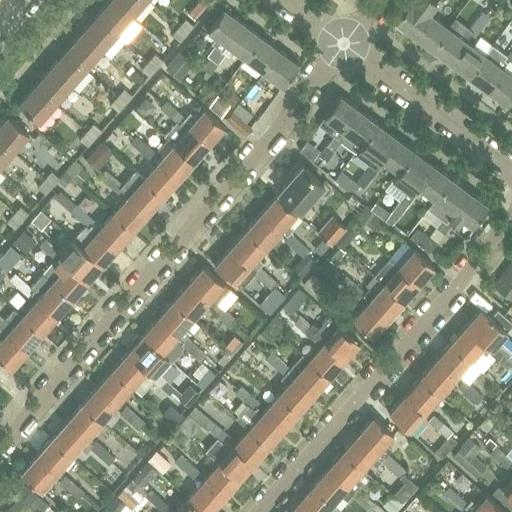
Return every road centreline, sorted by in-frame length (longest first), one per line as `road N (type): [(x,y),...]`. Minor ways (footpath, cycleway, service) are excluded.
road 1 (residential): [(0,446),(278,132),(342,44)]
road 2 (residential): [(257,511),(511,212)]
road 3 (residential): [(511,168),(342,44)]
